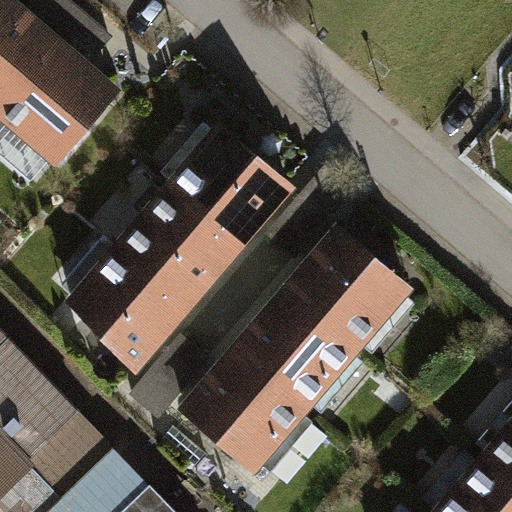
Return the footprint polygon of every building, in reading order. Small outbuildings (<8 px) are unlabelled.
[(3,2),(0,5),(0,129),(65,55),(3,2)] [(65,55),(0,129),(0,139),(57,189),(126,108),(65,55)] [(168,186),(244,250),(295,190),(219,126),(168,186)] [(117,246),(193,310),(244,250),(168,186),(117,246)] [(287,286),(362,350),(414,290),(338,226),(287,286)] [(66,306),(141,370),(193,310),(117,246),(66,306)] [(236,346),(311,410),(362,350),(287,286),(236,346)] [(0,511),(175,511),(144,479),(167,457),(135,423),(115,442),(82,408),(78,413),(0,331),(0,511)] [(185,406),(260,470),(311,410),(236,346),(185,406)] [(511,418),(483,452),(511,476),(511,418)] [(432,511),(511,511),(511,476),(483,452),(432,511)]
